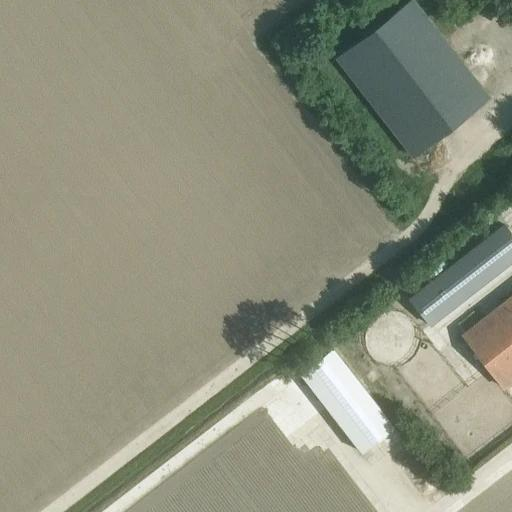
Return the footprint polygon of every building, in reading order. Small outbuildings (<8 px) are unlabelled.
[(488,97),(413,0),(409,0),(336,57),(412,156),(488,97)] [(426,326),(511,259),(511,234),(504,224),(406,300),(426,326)] [(440,337),(511,281),(511,263),(431,326),(440,337)] [(511,294),(462,334),(504,388),(511,381),(511,294)] [(332,347),(299,372),(361,452),(394,427),(332,347)]
